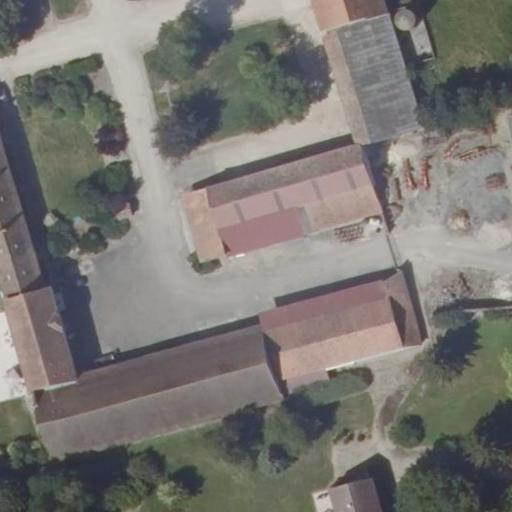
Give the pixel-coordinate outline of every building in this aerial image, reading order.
[(310,0),(327,62),(360,55),(352,21),(370,16),(372,30),(395,24),(388,0),(310,0)] [(425,132),(401,45),(379,50),(402,139),(425,132)] [(6,139),(22,135),(17,111),(0,115),(0,257),(12,296),(49,285),(6,139)] [(384,144),(377,117),(361,120),(369,148),(384,144)] [(379,192),(369,148),(350,153),(363,196),(379,192)] [(363,196),(350,153),(218,187),(230,231),(363,196)] [(237,257),(230,231),(218,187),(189,195),(209,265),(237,257)] [(237,257),(370,222),(363,196),(230,231),(237,257)] [(377,281),(398,364),(426,356),(416,320),(434,316),(430,298),(410,302),(403,274),(377,281)] [(266,328),(283,394),(398,364),(377,281),(261,312),(266,328)] [(49,285),(12,296),(58,453),(283,394),(266,328),(83,374),(58,282),(49,285)] [(475,291),(430,298),(434,316),(477,308),(475,291)] [(138,336),(140,346),(170,341),(168,331),(138,336)] [(368,511),(361,481),(313,492),(318,511),(368,511)]
